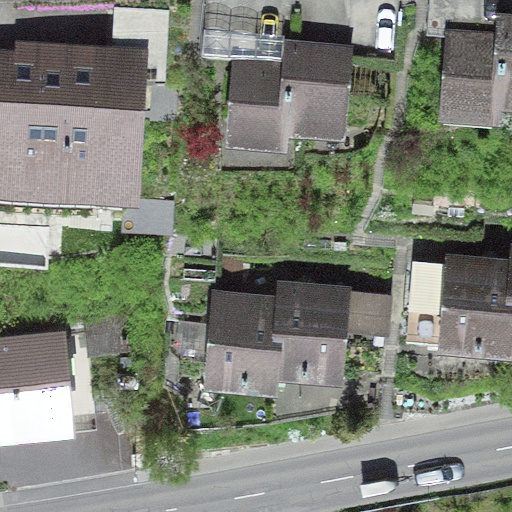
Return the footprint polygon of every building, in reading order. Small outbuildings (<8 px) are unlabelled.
[(497,33),(446,30),(441,125),(493,129),(494,113),(511,114),(511,16),(498,15),(497,33)] [(150,47),(0,34),(0,193),(137,205),(150,47)] [(282,65),(233,62),(227,151),(288,155),(289,139),(347,143),(354,47),(284,42),(282,65)] [(0,256),(46,261),(49,229),(0,224),(0,256)] [(506,352),(508,334),(511,294),(511,263),(415,253),(406,342),(506,352)] [(209,378),(275,383),(282,290),(217,285),(209,378)] [(345,295),(282,290),(275,383),(337,389),(345,295)] [(0,417),(136,404),(132,359),(64,366),(61,337),(0,343),(0,417)] [(442,368),(397,362),(391,409),(437,415),(442,368)]
